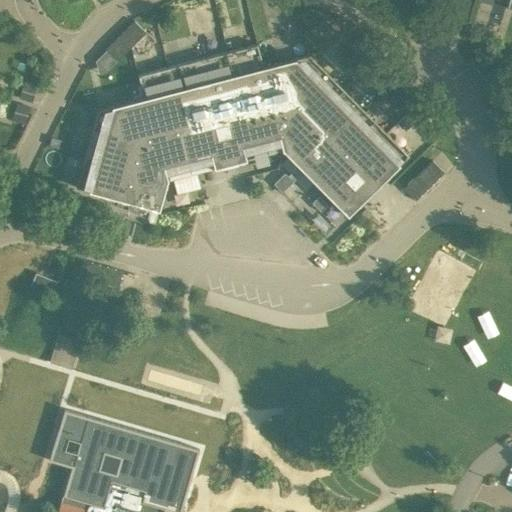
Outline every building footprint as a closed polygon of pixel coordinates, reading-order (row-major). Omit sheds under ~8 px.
[(303,41),(299,13),(280,15),(284,43),(303,41)] [(105,49),(116,61),(130,47),(145,32),(133,21),(105,49)] [(347,216),(408,155),(386,133),(367,114),(334,81),(315,61),(308,55),(263,67),(257,44),(227,52),(168,67),(137,75),(139,82),(143,98),(97,109),(84,157),(75,187),(141,205),(158,210),(166,180),(282,150),(347,216)] [(399,108),(411,97),(383,68),(371,80),(385,94),(399,108)] [(23,82),(19,97),(31,101),(35,86),(23,82)] [(14,111),(12,119),(24,122),(26,115),(14,111)] [(403,189),(415,200),(443,172),(432,161),(403,189)] [(83,260),(78,276),(117,287),(121,271),(83,260)] [(36,273),(31,286),(51,295),(56,282),(36,273)] [(49,362),(71,369),(79,340),(58,334),(49,362)] [(163,511),(164,509),(175,511),(179,511),(182,502),(199,449),(65,408),(49,459),(71,466),(63,494),(58,511),(163,511)] [(320,439),(322,433),(303,426),(298,440),(304,447),(312,450),(314,451),(315,451),(316,449),(317,447),(319,441),(320,439)]
